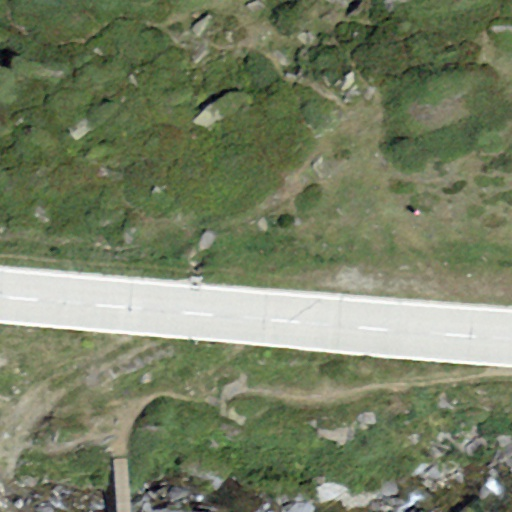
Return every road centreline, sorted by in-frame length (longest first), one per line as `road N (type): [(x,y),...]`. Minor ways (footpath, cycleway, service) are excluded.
road 1 (secondary): [(511,340),(0,298)]
road 2 (track): [(0,467),(49,376),(181,314)]
